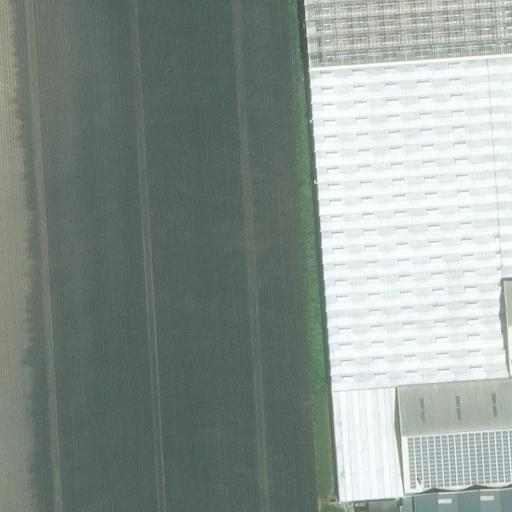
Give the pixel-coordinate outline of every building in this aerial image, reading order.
[(511,0),(302,0),(307,73),(511,58),(511,0)] [(511,58),(307,73),(331,393),(395,388),(509,379),(502,286),(511,285),(511,58)] [(511,285),(502,286),(509,379),(511,378),(511,285)] [(395,388),(403,498),(511,490),(511,378),(509,379),(395,388)] [(395,388),(331,393),(339,503),(403,498),(395,388)] [(511,511),(511,490),(403,498),(403,511),(511,511)]
